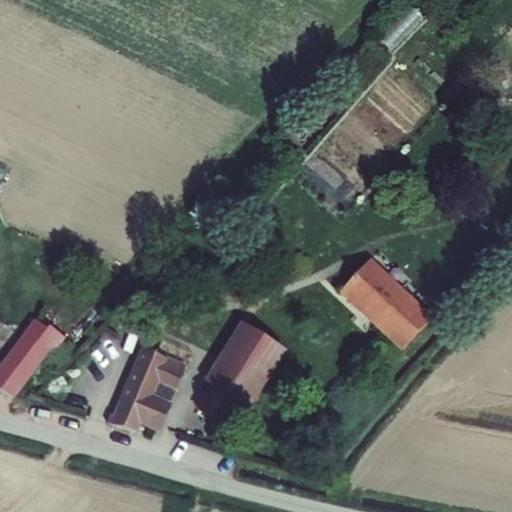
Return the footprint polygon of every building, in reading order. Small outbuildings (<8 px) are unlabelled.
[(396,50),(428,18),(416,6),(384,37),(396,50)] [(386,265),(357,298),(421,355),(450,322),(386,265)] [(202,376),(211,381),(241,397),(248,401),(284,343),(239,315),(202,376)] [(6,342),(0,340),(0,379),(10,382),(15,364),(1,361),(6,342)] [(154,348),(128,413),(123,424),(143,429),(148,419),(166,425),(192,362),(154,348)] [(241,397),(211,381),(198,403),(228,419),(241,397)] [(110,421),(123,424),(128,413),(114,409),(110,421)]
